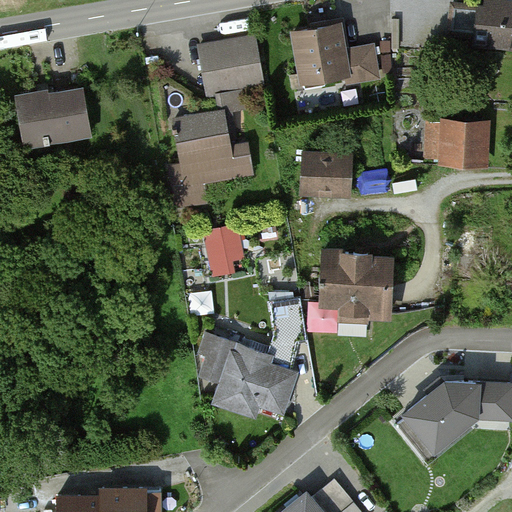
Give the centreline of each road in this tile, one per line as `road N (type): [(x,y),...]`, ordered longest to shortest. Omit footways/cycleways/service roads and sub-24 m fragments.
road 1 (residential): [(511,341),(422,345),(224,511)]
road 2 (tertiary): [(200,0),(0,33)]
